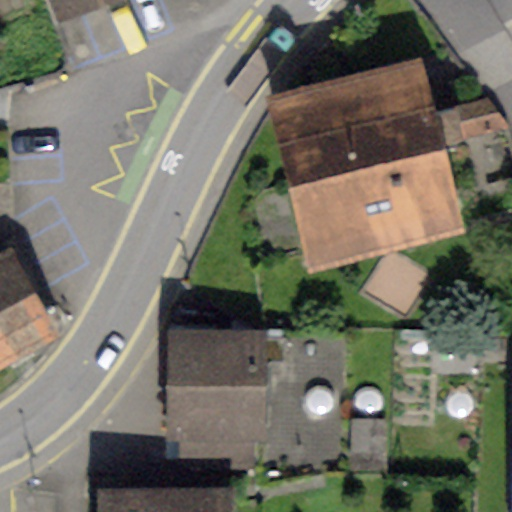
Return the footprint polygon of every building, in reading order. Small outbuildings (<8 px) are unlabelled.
[(128,0),(47,0),(57,27),(128,0)] [(312,247),(457,214),(438,127),(428,80),(285,108),(312,247)] [(0,258),(0,357),(5,354),(50,330),(8,254),(0,258)] [(262,345),(169,343),(166,443),(259,445),(262,345)] [(114,499),(113,511),(223,511),(223,498),(114,499)]
